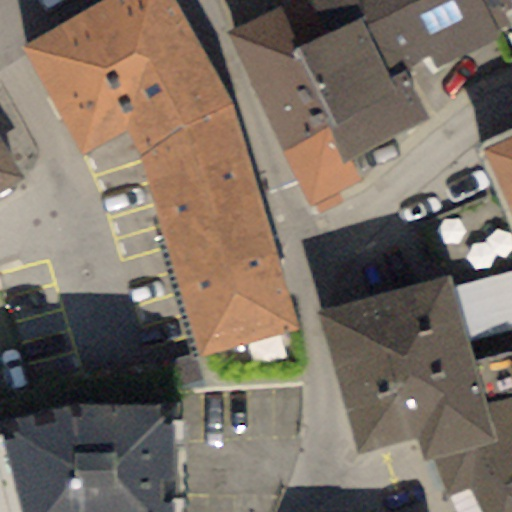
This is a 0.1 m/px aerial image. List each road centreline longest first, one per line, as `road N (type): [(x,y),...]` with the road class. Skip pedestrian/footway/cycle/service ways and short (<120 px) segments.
road 1 (unclassified): [(300,258),(216,47),(189,0)]
road 2 (residential): [(300,258),(511,90)]
road 3 (residential): [(300,258),(318,432),(294,511)]
